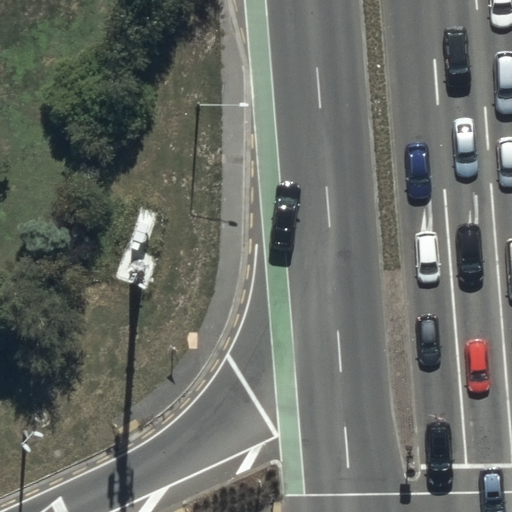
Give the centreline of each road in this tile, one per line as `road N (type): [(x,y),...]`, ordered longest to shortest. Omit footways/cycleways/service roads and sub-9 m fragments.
road 1 (trunk): [(58,511),(174,457),(249,396),(296,298),(325,163)]
road 2 (secondary): [(353,511),(325,163)]
road 3 (secondary): [(325,163),(314,0)]
